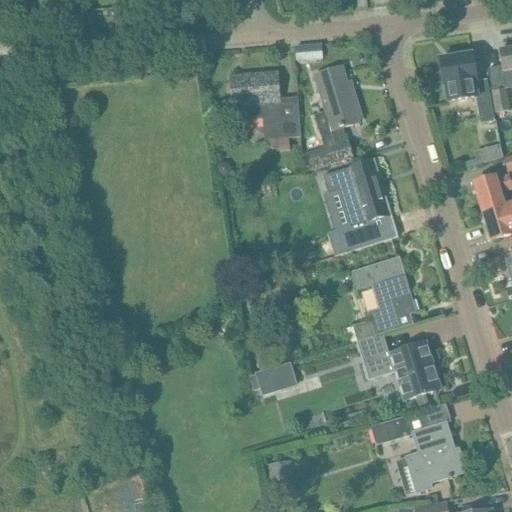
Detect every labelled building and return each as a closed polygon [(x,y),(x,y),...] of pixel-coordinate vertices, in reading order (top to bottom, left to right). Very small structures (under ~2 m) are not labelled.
[(307,47),(295,48),(296,62),(308,62),(307,47)] [(501,68),(486,70),(491,93),(505,90),(511,89),(511,50),(499,52),(501,68)] [(457,59),(440,62),(444,88),(446,88),(448,104),(475,100),(479,125),(494,122),(487,81),(476,83),(472,56),(468,57),(467,52),(456,54),(457,59)] [(326,112),(314,116),(324,149),(346,143),(342,129),(359,124),(358,122),(362,121),(357,104),(353,105),(347,85),(342,69),(315,78),(321,97),(326,112)] [(277,75),(231,78),(232,98),(233,109),(235,108),(235,115),(236,122),(243,121),(249,121),(249,120),(263,119),(265,142),(266,142),(267,154),(290,153),(289,140),(301,140),(301,139),(299,121),(298,101),(279,103),(277,75)] [(505,90),(491,93),(495,115),(508,113),(505,90)] [(308,154),(303,156),(303,158),(307,172),(319,168),(335,164),(352,159),(348,144),(346,144),(346,143),(324,149),(308,154)] [(498,147),(491,149),(494,161),(502,159),(498,147)] [(338,173),(323,178),(329,196),(334,195),(340,193),(351,228),(355,227),(369,223),(369,224),(388,219),(371,163),(352,169),(338,173)] [(492,180),(473,186),(482,214),(504,207),(500,193),(511,189),(511,188),(508,177),(497,181),(496,179),(492,180)] [(511,204),(504,207),(482,214),(491,243),(510,237),(511,236),(511,204)] [(365,234),(347,239),(350,247),(352,254),(376,246),(370,228),(364,230),(365,234)] [(381,265),(352,274),(358,292),(372,288),(379,311),(368,315),(371,323),(353,329),(358,344),(383,336),(414,327),(411,317),(417,315),(416,313),(420,312),(417,301),(413,302),(400,259),(381,265)] [(383,336),(358,344),(370,382),(397,373),(406,402),(421,397),(440,391),(426,345),(407,351),(390,356),(383,336)] [(257,376),(250,378),(254,392),(261,391),(263,398),(297,388),(291,365),(276,369),(261,373),(256,375),(257,376)] [(402,420),(370,430),(375,448),(407,438),(413,436),(431,431),(431,430),(425,413),(402,420)] [(419,454),(405,458),(405,460),(415,494),(416,496),(433,491),(432,485),(446,480),(465,474),(460,457),(456,458),(446,425),(431,430),(431,431),(413,436),(419,454)] [(291,464),(267,467),(271,494),(295,491),(291,464)]
